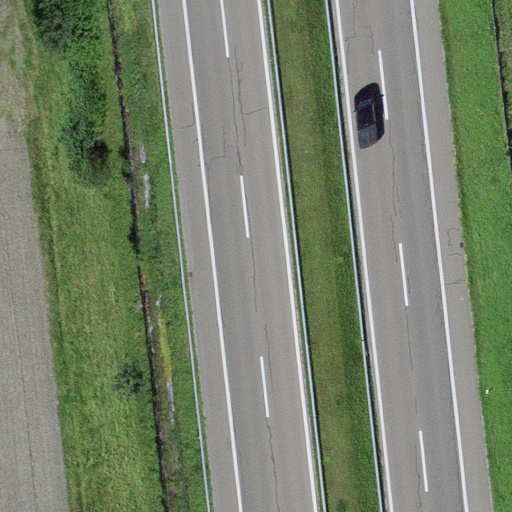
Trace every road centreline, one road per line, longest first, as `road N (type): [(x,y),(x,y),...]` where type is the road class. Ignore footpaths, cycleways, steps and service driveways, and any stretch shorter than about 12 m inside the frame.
road 1 (motorway): [(218,0),(274,511)]
road 2 (motorway): [(428,511),(373,0)]
